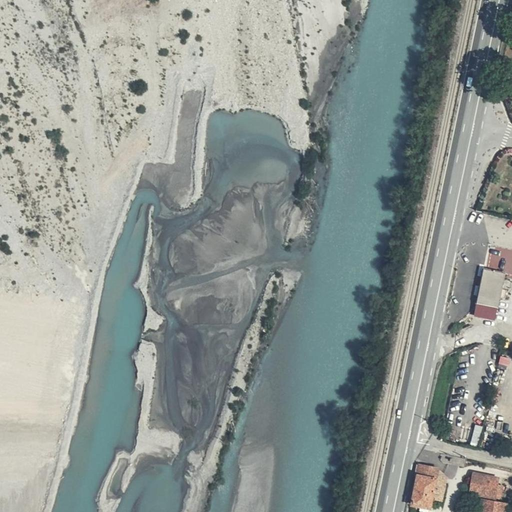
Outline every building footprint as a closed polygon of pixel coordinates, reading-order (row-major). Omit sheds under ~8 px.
[(506,273),(484,269),(474,313),(496,317),(499,303),(505,304),(508,290),(503,288),(506,273)] [(455,444),(457,435),(437,431),(435,439),(455,444)] [(424,486),(426,477),(432,446),(415,443),(407,483),(424,486)] [(426,477),(434,479),(437,466),(438,466),(441,456),(432,446),(426,477)] [(491,463),(493,456),(470,451),(468,463),(462,462),(460,471),(488,477),(489,471),(491,463)] [(465,511),(494,511),(501,483),(472,477),(465,511)] [(501,483),(494,511),(497,511),(503,483),(501,483)]
